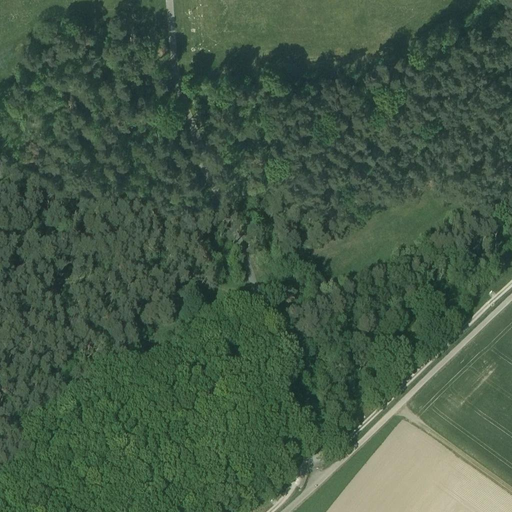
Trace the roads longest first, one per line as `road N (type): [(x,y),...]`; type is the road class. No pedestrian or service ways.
road 1 (track): [(511,298),(398,407)]
road 2 (track): [(511,490),(398,407)]
